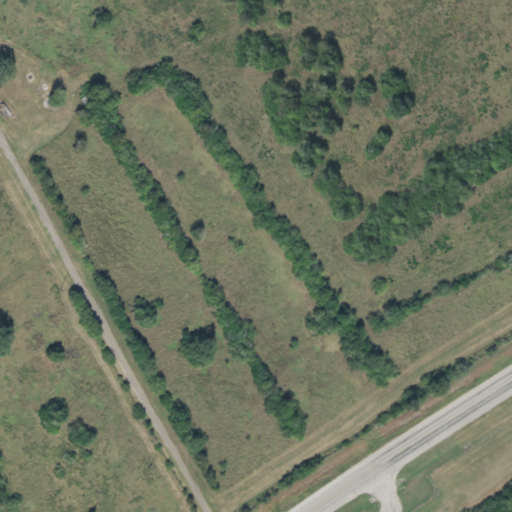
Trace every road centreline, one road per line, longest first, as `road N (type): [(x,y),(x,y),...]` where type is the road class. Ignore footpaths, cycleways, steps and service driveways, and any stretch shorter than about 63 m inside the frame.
road 1 (track): [(210,511),(511,313)]
road 2 (primary): [(312,511),(511,384)]
